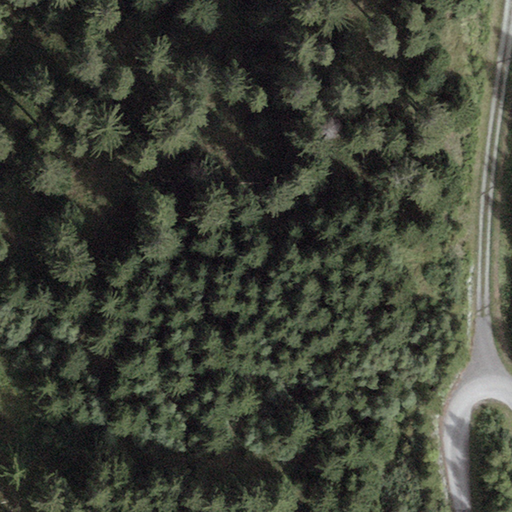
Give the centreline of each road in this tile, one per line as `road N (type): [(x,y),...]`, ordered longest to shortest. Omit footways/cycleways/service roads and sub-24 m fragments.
road 1 (track): [(490,383),(491,118),(503,0)]
road 2 (track): [(460,511),(460,397),(490,383),(511,395)]
